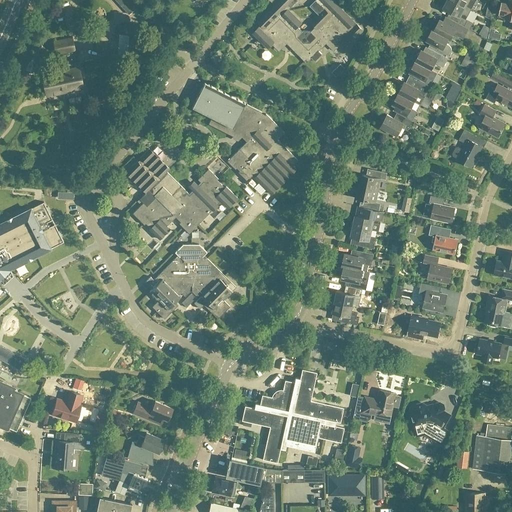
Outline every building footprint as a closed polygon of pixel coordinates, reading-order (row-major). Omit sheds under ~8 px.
[(129,15),(135,10),(126,0),(115,0),(116,0),(129,15)] [(291,49),(306,64),(306,32),(302,32),(297,28),(301,24),(288,11),(297,2),(295,0),(281,0),(258,23),(261,26),(253,34),(268,49),(272,45),(278,52),(283,47),(281,45),(284,42),(291,49)] [(306,32),(306,64),(311,59),(315,63),(319,58),(322,55),(318,52),(329,42),(332,45),(330,47),(335,51),(341,45),(345,49),(362,31),(330,0),(317,0),(310,7),(319,16),(312,24),(315,28),(311,32),(310,32),(306,32)] [(461,18),(458,24),(468,29),(470,30),(473,24),(465,20),(471,10),(451,0),(447,0),(443,9),(459,18),(460,17),(461,18)] [(451,0),(471,10),(476,0),(451,0)] [(505,19),(511,21),(509,29),(511,29),(511,0),(508,0),(508,4),(501,3),(498,15),(505,16),(505,19)] [(433,31),(448,39),(450,40),(453,35),(462,40),(468,29),(458,24),(444,16),(441,22),(439,20),(434,31),(433,31)] [(448,46),(446,44),(448,39),(433,31),(434,31),(432,30),(426,41),(434,45),(431,50),(445,58),(446,56),(449,58),(451,55),(451,54),(451,53),(451,52),(451,51),(451,50),(451,49),(451,48),(450,47),(449,47),(449,46),(448,46)] [(187,41),(190,38),(185,33),(182,36),(187,41)] [(128,37),(126,57),(132,58),(134,38),(128,37)] [(75,51),(72,39),(53,43),(56,55),(75,51)] [(221,60),(219,58),(222,54),(218,51),(210,58),(217,65),(221,60)] [(448,59),(435,52),(432,57),(421,51),(415,62),(431,71),(434,64),(443,68),(448,59)] [(437,74),(431,71),(415,62),(409,73),(420,79),(418,84),(429,90),(437,74)] [(344,69),(340,65),(331,74),(336,78),(344,69)] [(46,98),(83,90),(79,69),(42,77),(46,98)] [(506,79),(494,73),(491,78),(503,85),(506,79)] [(163,85),(168,90),(173,85),(169,80),(163,85)] [(404,83),(398,94),(414,102),(420,106),(424,99),(425,97),(432,101),(440,99),(441,96),(436,94),(429,90),(418,84),(415,89),(405,84),(404,83)] [(208,125),(229,136),(239,140),(241,138),(246,143),(227,162),(247,182),(249,179),(251,177),(270,195),(295,169),(292,166),(297,161),(277,140),(284,133),(265,115),(265,116),(261,114),(261,113),(245,104),(204,84),(192,109),(211,119),(208,125)] [(511,107),(511,92),(497,85),(494,91),(491,89),(486,99),(494,104),(496,100),(511,107)] [(398,94),(392,105),(395,107),(393,112),(401,116),(406,119),(416,124),(417,121),(414,119),(417,113),(410,109),(414,102),(398,94)] [(498,138),(505,124),(492,118),(496,112),(484,106),(479,114),(485,117),(479,128),(498,138)] [(407,132),(412,122),(406,119),(404,125),(387,116),(380,128),(397,137),(401,129),(407,132)] [(439,131),(445,121),(440,118),(434,128),(439,131)] [(453,157),(458,159),(457,161),(471,168),(482,148),(473,143),(476,137),(464,131),(459,141),(465,144),(462,150),(458,148),(455,149),(452,154),(453,157)] [(137,162),(125,173),(144,192),(146,194),(139,200),(143,204),(132,214),(144,226),(145,224),(150,229),(149,230),(158,240),(169,230),(166,227),(175,218),(180,223),(179,225),(189,234),(220,203),(226,209),(237,199),(225,187),(224,188),(217,181),(218,180),(208,170),(198,180),(200,183),(197,187),(194,184),(190,188),(192,191),(189,195),(187,193),(180,187),(167,173),(169,170),(149,150),(148,150),(137,162)] [(359,187),(378,191),(381,180),(385,181),(387,174),(371,170),(370,177),(362,175),(359,187)] [(373,211),(379,212),(380,204),(376,203),(378,191),(359,187),(357,199),(365,201),(363,209),(373,211)] [(452,224),(455,209),(443,207),(444,199),(430,196),(429,204),(434,205),(431,219),(452,224)] [(52,221),(43,203),(0,224),(0,284),(0,285),(11,275),(10,273),(11,273),(9,271),(63,244),(54,225),(49,228),(46,224),(52,221)] [(378,232),(380,226),(382,213),(379,212),(373,211),(363,209),(358,207),(356,216),(355,216),(354,221),(352,223),(351,226),(371,231),(378,232)] [(455,255),(458,241),(449,239),(449,237),(447,236),(449,229),(431,225),(428,236),(435,237),(433,250),(455,255)] [(371,231),(351,226),(350,230),(351,233),(350,238),(361,240),(360,247),(374,250),(376,238),(370,237),(371,231)] [(164,320),(176,308),(173,305),(180,297),(179,296),(181,294),(185,298),(190,292),(191,292),(191,271),(191,245),(183,245),(174,253),(179,258),(176,261),(175,259),(153,281),(150,278),(145,283),(152,290),(149,293),(158,301),(152,308),(164,320)] [(191,245),(191,271),(191,292),(192,292),(197,297),(201,294),(203,296),(201,297),(209,305),(206,308),(217,320),(230,307),(223,301),(236,288),(206,259),(205,260),(202,258),(207,253),(199,245),(191,245)] [(511,252),(505,251),(503,263),(497,261),(494,275),(511,279),(511,252)] [(367,272),(368,266),(371,267),(374,255),(360,252),(359,258),(344,255),(342,267),(344,268),(344,267),(360,271),(362,271),(367,272)] [(449,284),(452,270),(437,266),(438,259),(425,256),(423,264),(430,265),(427,279),(449,284)] [(344,267),(344,268),(341,280),(351,282),(350,283),(352,285),(354,286),(353,288),(356,289),(362,290),(366,291),(370,273),(367,272),(362,271),(360,271),(344,267)] [(371,273),(368,291),(375,292),(378,274),(371,273)] [(443,312),(446,296),(437,294),(436,293),(438,287),(421,284),(419,294),(422,295),(422,299),(423,301),(424,301),(423,308),(443,312)] [(336,292),(334,303),(352,307),(358,308),(360,302),(362,290),(356,289),(355,296),(336,292)] [(511,314),(504,313),(507,300),(511,300),(511,292),(503,291),(501,299),(489,297),(486,309),(488,309),(485,323),(504,327),(510,329),(511,321),(511,314)] [(185,308),(194,300),(190,295),(181,304),(185,308)] [(352,307),(334,303),(334,304),(333,304),(332,304),(330,311),(331,312),(332,312),(332,314),(343,316),(342,323),(357,326),(359,319),(356,319),(357,314),(351,313),(352,307)] [(389,314),(391,307),(386,305),(383,312),(389,314)] [(55,311),(52,317),(62,323),(66,317),(55,311)] [(410,323),(407,337),(422,340),(424,334),(437,337),(440,324),(428,321),(426,320),(419,318),(411,316),(410,323)] [(68,318),(61,328),(72,335),(79,325),(68,318)] [(492,364),(493,358),(498,359),(501,344),(480,340),(476,354),(482,356),(481,362),(492,364)] [(0,346),(0,360),(19,371),(25,360),(0,346)] [(45,361),(56,356),(52,349),(42,354),(45,361)] [(271,398),(268,397),(262,396),(260,405),(255,404),(254,409),(245,407),(241,422),(269,428),(262,461),(277,464),(280,450),(285,451),(286,446),(314,452),(317,438),(340,444),(344,429),(334,427),(335,423),(340,424),(343,409),(310,402),(317,373),(302,370),(300,380),(295,379),(294,383),(285,381),(282,391),(281,391),(280,391),(279,391),(278,391),(276,392),(275,392),(274,393),(274,394),(273,395),(272,396),(272,397),(271,398)] [(0,425),(16,432),(31,399),(11,391),(12,388),(0,383),(0,425)] [(365,398),(362,413),(372,415),(375,416),(374,421),(389,424),(391,416),(393,407),(398,408),(401,397),(395,396),(396,394),(379,391),(378,400),(376,401),(372,400),(365,398)] [(78,407),(81,396),(70,393),(66,404),(57,401),(52,415),(76,422),(80,408),(78,407)] [(155,402),(152,409),(138,403),(133,414),(160,425),(163,419),(167,421),(172,409),(155,402)] [(412,415),(415,427),(422,425),(424,434),(442,444),(443,442),(441,441),(446,432),(442,429),(449,416),(442,412),(444,409),(443,406),(440,404),(436,405),(434,409),(426,411),(425,407),(422,405),(417,406),(415,409),(416,413),(412,415)] [(123,413),(112,410),(110,416),(121,419),(123,413)] [(106,426),(98,423),(95,433),(103,436),(106,426)] [(511,440),(511,441),(511,439),(511,428),(487,426),(486,437),(476,436),(472,470),(508,474),(511,444),(511,440)] [(55,441),(53,468),(71,469),(72,449),(73,443),(80,444),(79,449),(94,450),(95,436),(81,435),(65,434),(65,442),(55,441)] [(146,434),(144,438),(139,436),(136,444),(132,442),(127,459),(149,465),(151,457),(149,453),(150,450),(158,453),(163,441),(146,434)] [(344,465),(360,469),(362,459),(358,458),(360,448),(348,445),(344,465)] [(235,451),(233,459),(247,462),(248,454),(235,451)] [(467,453),(459,452),(458,460),(466,461),(467,453)] [(127,488),(141,494),(147,480),(144,479),(145,475),(141,474),(143,466),(107,456),(101,476),(119,481),(120,484),(126,486),(129,485),(127,488)] [(224,478),(233,480),(259,485),(263,467),(228,459),(224,478)] [(282,483),(282,471),(266,469),(260,484),(282,483)] [(282,471),(282,483),(324,483),(324,470),(282,471)] [(343,486),(343,496),(365,495),(364,475),(328,476),(329,486),(343,486)] [(215,477),(212,493),(230,497),(233,498),(237,483),(233,482),(233,481),(215,477)] [(106,483),(96,481),(95,489),(105,491),(106,483)] [(372,482),(372,490),(382,489),(382,481),(372,482)] [(487,511),(487,505),(484,505),(484,493),(464,493),(463,511),(487,511)] [(264,495),(262,502),(258,511),(273,511),(273,502),(273,497),(273,495),(264,495)] [(88,497),(78,497),(78,510),(88,510),(88,497)] [(130,511),(132,505),(99,498),(96,511),(130,511)] [(53,503),(53,511),(74,511),(74,503),(53,503)]
